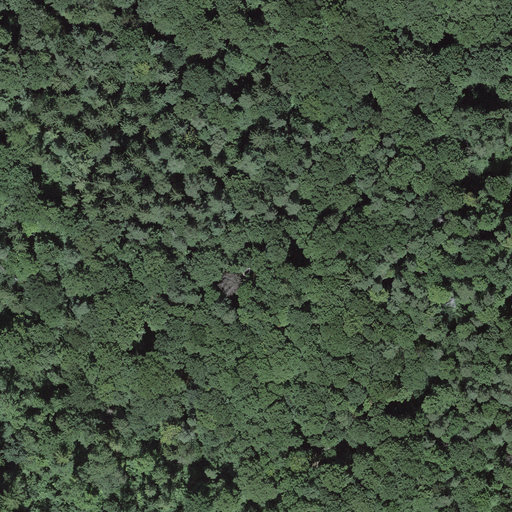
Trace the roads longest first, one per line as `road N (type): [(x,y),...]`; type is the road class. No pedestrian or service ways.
road 1 (track): [(285,0),(243,268),(254,311),(301,404),(329,511)]
road 2 (track): [(0,80),(91,135),(140,143),(218,110),(277,59)]
road 3 (track): [(250,296),(246,352),(269,426),(269,457),(256,475),(187,511)]
